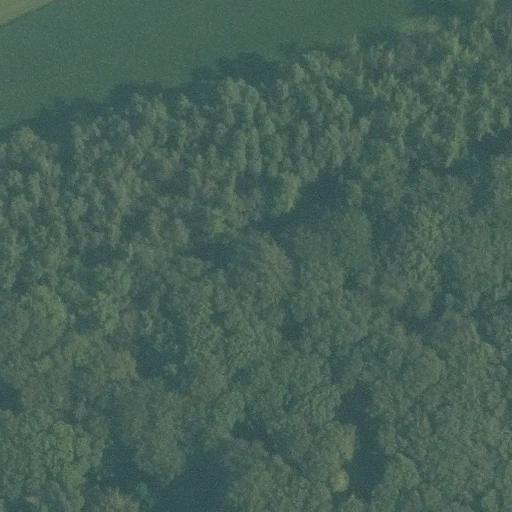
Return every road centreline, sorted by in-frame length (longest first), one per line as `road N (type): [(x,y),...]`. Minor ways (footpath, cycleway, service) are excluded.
road 1 (track): [(0,507),(280,495)]
road 2 (track): [(280,495),(350,474),(511,477)]
